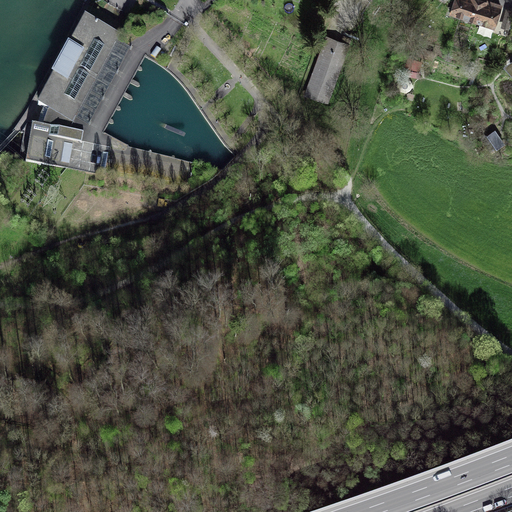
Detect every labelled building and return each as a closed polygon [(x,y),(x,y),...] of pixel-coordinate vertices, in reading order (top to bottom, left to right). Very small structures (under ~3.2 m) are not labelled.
[(472,19),(494,26),(500,6),(490,2),(482,0),(455,0),(451,12),(472,19)] [(71,126),(73,122),(72,121),(119,35),(118,34),(108,29),(99,24),(99,23),(85,16),(76,31),(75,31),(75,30),(74,30),(73,31),(72,31),(72,32),(72,33),(73,33),(73,34),(75,35),(69,45),(68,44),(67,44),(66,44),(65,44),(65,45),(65,46),(65,47),(66,47),(67,48),(62,57),(61,57),(60,57),(59,57),(58,57),(58,58),(58,59),(58,60),(59,60),(60,61),(54,71),(53,70),(52,70),(51,71),(51,72),(51,73),(52,73),(53,74),(48,84),(46,83),(45,83),(44,84),(44,85),(44,86),(45,87),(46,87),(37,103),(44,106),(40,115),(38,124),(28,122),(21,133),(23,133),(19,160),(105,175),(110,147),(82,142),(83,133),(70,130),(71,126)] [(325,36),(304,96),(328,104),(350,44),(339,40),(325,36)] [(421,47),(418,56),(432,61),(435,52),(421,47)] [(419,61),(409,58),(406,68),(416,71),(419,61)]
